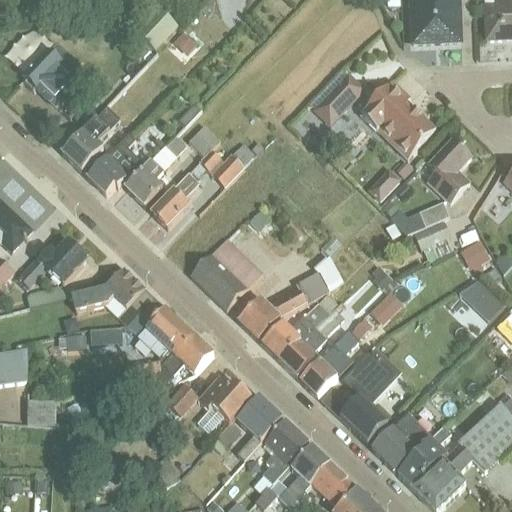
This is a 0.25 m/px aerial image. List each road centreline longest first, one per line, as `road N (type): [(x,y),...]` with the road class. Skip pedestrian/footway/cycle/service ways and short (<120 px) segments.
road 1 (residential): [(398,511),(0,128)]
road 2 (residential): [(511,130),(485,125),(463,98),(483,80),(511,79)]
